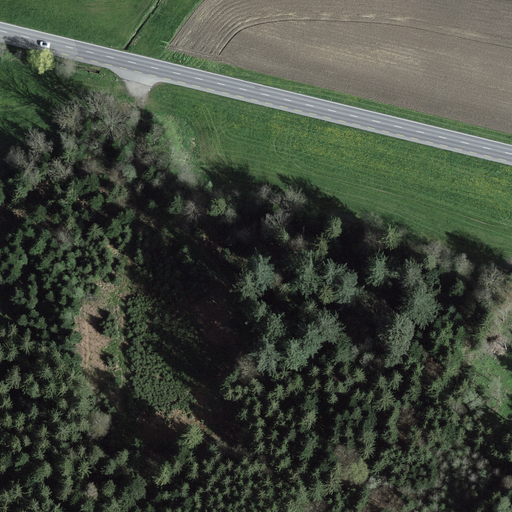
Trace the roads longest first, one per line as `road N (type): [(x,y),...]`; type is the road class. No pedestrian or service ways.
road 1 (secondary): [(511,156),(0,30)]
road 2 (track): [(143,66),(117,233)]
